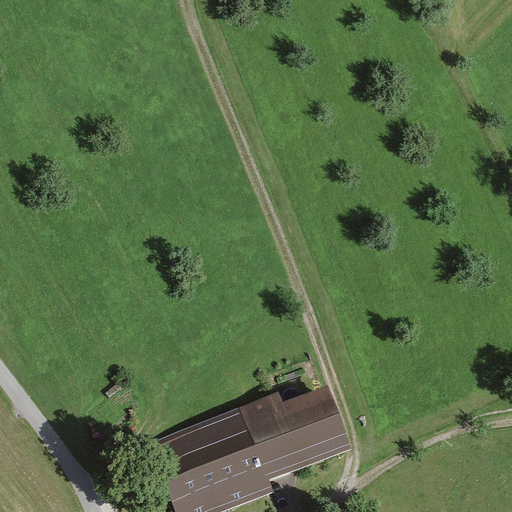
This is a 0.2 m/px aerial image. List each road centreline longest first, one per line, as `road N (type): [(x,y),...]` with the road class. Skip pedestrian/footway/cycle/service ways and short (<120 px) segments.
road 1 (unclassified): [(94,511),(0,371)]
road 2 (track): [(511,421),(465,432),(360,483)]
